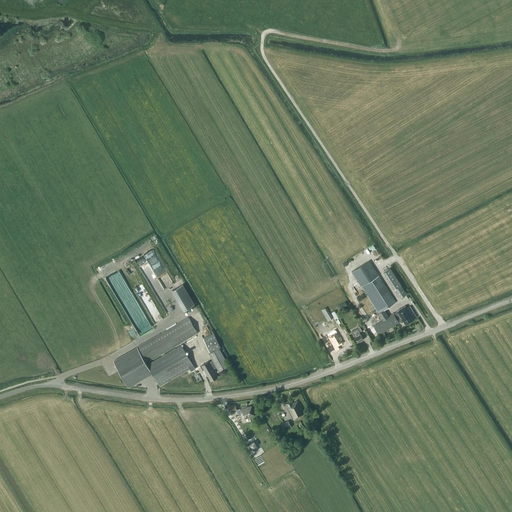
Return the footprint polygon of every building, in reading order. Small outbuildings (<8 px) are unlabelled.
[(362,287),(383,320),(374,326),(379,335),(399,322),(400,323),(403,321),(405,324),(413,319),(412,317),(415,315),(410,308),(408,309),(406,306),(397,311),(397,312),(393,314),(388,317),(384,310),(396,302),(369,260),(352,272),(361,287),(362,287)] [(395,290),(400,298),(406,294),(401,286),(390,269),(384,273),(395,290)] [(163,290),(155,275),(151,277),(152,279),(148,280),(155,294),(163,290)] [(149,314),(157,309),(142,284),(134,289),(149,314)] [(172,291),(184,311),(195,305),(183,285),(172,291)] [(132,297),(125,301),(129,308),(136,304),(132,297)] [(345,302),(338,306),(340,310),(347,306),(345,302)] [(321,310),(328,321),(333,318),(326,307),(321,310)] [(195,369),(194,367),(180,343),(197,333),(189,318),(114,361),(129,387),(152,374),(160,387),(190,369),(191,371),(195,369)] [(361,331),(364,330),(361,324),(358,326),(359,328),(352,331),(355,337),(358,342),(364,339),(361,334),(361,335),(359,332),(361,331)] [(334,346),(336,351),(340,349),(339,346),(344,343),(341,339),(343,338),(341,333),(339,334),(336,330),(326,336),(332,347),(334,346)] [(202,339),(209,353),(220,347),(213,334),(202,339)] [(202,366),(211,381),(218,377),(213,370),(217,367),(219,372),(229,366),(218,348),(209,354),(213,361),(209,363),(209,362),(202,366)] [(291,401),(286,404),(293,420),(301,416),(300,416),(304,414),(297,402),(296,401),(294,402),(294,403),(293,404),(291,401)] [(254,416),(251,406),(247,407),(239,409),(241,415),(242,415),(243,419),(254,416)] [(276,412),(269,416),(272,423),(280,419),(276,412)] [(281,424),(284,431),(291,427),(288,420),(281,424)] [(246,446),(249,452),(254,449),(255,451),(259,449),(256,445),(257,445),(254,441),(254,442),(254,441),(246,446)]
